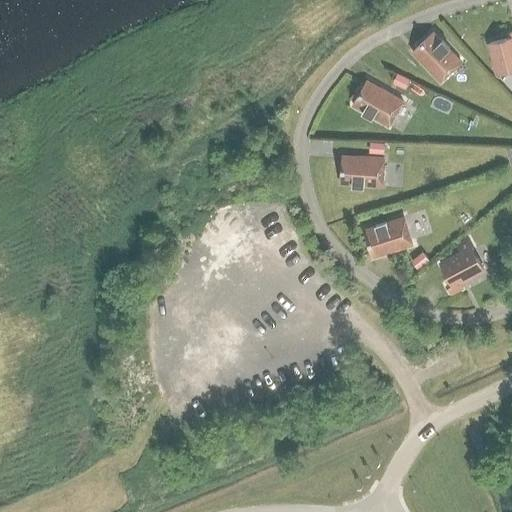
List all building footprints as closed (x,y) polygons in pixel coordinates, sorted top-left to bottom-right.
[(440,82),(461,62),(449,49),(450,48),(442,40),(441,41),(433,32),(415,49),(425,60),(422,63),(440,82)] [(511,32),(510,33),(511,38),(489,43),(497,73),(511,69),(511,32)] [(397,74),(392,84),(406,90),(410,80),(397,74)] [(388,126),(396,113),(403,101),(380,88),(378,91),(365,84),(353,105),(363,111),(363,112),(372,118),(373,117),(388,126)] [(370,142),(369,153),(384,154),(385,143),(370,142)] [(384,158),(358,156),(358,160),(343,159),(341,184),(353,185),(353,186),(364,187),(364,186),(382,187),(384,158)] [(413,245),(404,217),(387,223),(386,222),(376,225),(376,226),(365,230),(372,253),(386,249),(388,253),(413,245)] [(484,270),(468,240),(458,246),(461,252),(440,263),(451,283),(447,285),(451,294),(462,288),(459,282),(484,270)] [(422,252),(411,261),(418,270),(429,261),(422,252)]
